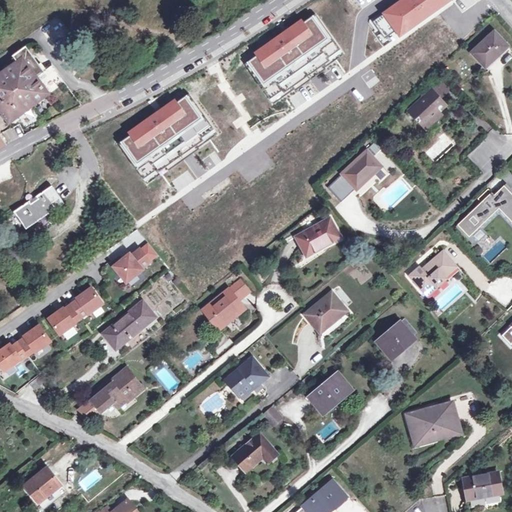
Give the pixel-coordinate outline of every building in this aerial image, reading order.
[(448,0),(396,0),(366,21),(383,45),(448,0)] [(314,14),(240,66),(269,107),(343,55),(314,14)] [(508,46),(494,32),(471,53),(484,67),(497,54),(498,55),(508,46)] [(26,49),(25,47),(12,56),(14,58),(26,49)] [(14,58),(17,62),(0,74),(0,109),(9,123),(47,95),(38,81),(46,75),(26,49),(14,58)] [(352,110),(386,90),(378,77),(344,97),(352,110)] [(441,97),(451,91),(444,79),(434,85),(441,97)] [(446,105),(431,89),(409,111),(423,126),(440,111),(446,105)] [(187,91),(117,140),(147,182),(216,133),(187,91)] [(341,103),(328,112),(334,120),(347,111),(341,103)] [(443,114),(440,111),(423,126),(426,130),(443,114)] [(292,148),(300,156),(327,130),(319,122),(292,148)] [(374,143),(366,150),(375,159),(383,152),(374,143)] [(375,159),(366,150),(342,174),(356,189),(371,174),(372,175),(382,166),(375,159)] [(481,201),(458,224),(469,236),(499,208),(511,222),(511,193),(504,185),(494,194),(492,191),(481,201)] [(30,201),(20,208),(22,210),(19,212),(25,221),(28,219),(31,223),(62,203),(51,186),(34,198),(37,201),(32,204),(30,201)] [(225,201),(232,213),(251,202),(244,191),(225,201)] [(456,225),(474,245),(487,233),(483,228),(498,213),(511,227),(511,222),(499,208),(469,236),(458,224),(456,225)] [(340,238),(329,218),(295,237),(305,254),(320,245),(321,248),(340,238)] [(34,240),(26,246),(35,259),(43,253),(34,240)] [(321,248),(320,245),(305,254),(306,256),(321,248)] [(424,270),(419,266),(408,275),(424,292),(427,289),(434,284),(437,287),(447,278),(445,276),(457,266),(443,249),(426,264),(427,268),(424,270)] [(130,254),(113,265),(126,283),(142,271),(151,264),(141,251),(132,257),(130,254)] [(248,291),(240,280),(229,289),(237,299),(248,291)] [(437,287),(434,284),(427,289),(431,293),(437,287)] [(77,299),(70,304),(80,317),(86,312),(87,313),(102,303),(91,287),(76,298),(77,299)] [(237,299),(229,289),(204,310),(219,329),(245,308),(237,299)] [(331,293),(305,315),(318,331),(330,321),(332,323),(347,311),(331,293)] [(151,314),(142,302),(103,334),(115,349),(131,336),(128,333),(151,314)] [(62,308),(48,318),(59,334),(74,323),(73,322),(80,317),(70,304),(63,309),(62,308)] [(154,317),(151,314),(128,333),(131,336),(154,317)] [(403,319),(398,323),(410,336),(415,332),(403,319)] [(398,323),(378,340),(392,356),(412,339),(410,336),(398,323)] [(24,336),(17,341),(26,354),(33,350),(34,351),(49,340),(38,325),(23,335),(24,336)] [(8,343),(0,349),(0,365),(3,370),(19,358),(19,359),(26,354),(17,341),(10,346),(8,343)] [(267,376),(252,358),(225,380),(239,396),(250,387),(252,388),(267,376)] [(107,383),(109,386),(92,400),(102,412),(114,402),(118,407),(143,387),(126,367),(107,383)] [(45,381),(40,375),(29,383),(34,390),(45,381)] [(350,389),(338,375),(311,397),(323,412),(350,389)] [(452,403),(407,415),(414,441),(436,435),(437,438),(459,432),(452,403)] [(272,404),(261,414),(272,427),(283,417),(272,404)] [(277,454),(259,433),(232,456),(245,471),(262,456),(268,462),(277,454)] [(61,485),(47,468),(24,485),(35,500),(42,495),(44,498),(61,485)] [(497,472),(463,478),(467,499),(501,493),(497,472)] [(346,497),(332,480),(302,506),(307,511),(324,511),(332,506),(333,508),(346,497)] [(137,511),(129,501),(114,511),(137,511)]
